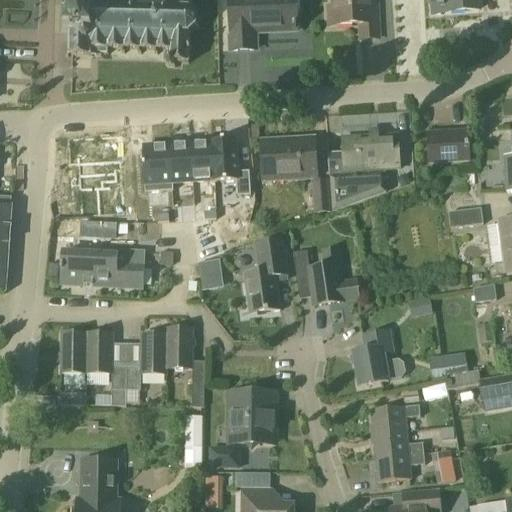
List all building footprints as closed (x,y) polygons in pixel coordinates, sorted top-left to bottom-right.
[(75,0),(75,7),(66,7),(65,35),(68,35),(67,58),(91,59),(91,51),(171,54),(170,60),(167,60),(165,63),(164,68),(167,71),(171,71),(175,68),(175,65),(188,66),(189,36),(196,30),(196,19),(190,12),(190,0),(75,0)] [(228,0),(231,54),(255,53),(254,34),(297,32),(295,0),(228,0)] [(371,6),(371,0),(333,0),(334,7),(330,8),(331,28),(359,27),(360,41),(377,41),(375,5),(371,6)] [(445,0),(446,5),(431,6),(432,16),(479,12),(477,0),(445,0)] [(427,135),(429,167),(470,164),(468,133),(427,135)] [(77,166),(80,218),(124,215),(121,163),(124,163),(122,135),(66,138),(68,166),(77,166)] [(218,138),(220,177),(220,179),(244,178),(244,194),(258,193),(257,168),(245,168),(243,135),(218,136),(218,138)] [(342,140),(343,155),(328,155),(332,215),(385,195),(384,172),(400,172),(398,137),(342,140)] [(196,139),(198,179),(220,177),(218,138),(196,139)] [(196,139),(174,140),(176,188),(177,188),(177,180),(198,179),(196,139)] [(174,140),(145,142),(148,190),(176,188),(174,140)] [(261,145),(263,182),(317,179),(315,142),(261,145)] [(511,158),(503,158),(505,195),(511,194),(511,158)] [(332,215),(329,183),(312,184),(314,216),(332,215)] [(0,294),(3,295),(9,201),(0,199),(0,294)] [(451,231),(483,226),(481,211),(449,216),(451,231)] [(205,222),(216,222),(216,214),(204,214),(205,222)] [(169,225),(169,217),(157,218),(158,226),(169,225)] [(511,275),(511,221),(498,223),(505,276),(511,275)] [(221,240),(226,255),(254,244),(248,230),(221,240)] [(255,247),(259,273),(244,275),(250,318),(280,314),(275,279),(289,277),(284,242),(255,247)] [(324,269),(310,271),(307,254),(294,256),(296,273),(308,271),(313,309),(343,305),(343,304),(360,302),(357,282),(340,284),(338,268),(342,267),(340,251),(322,253),(324,269)] [(74,258),(64,257),(64,291),(142,293),(141,277),(115,276),(115,259),(101,259),(101,255),(75,255),(74,258)] [(203,291),(226,290),(224,261),(201,263),(203,291)] [(476,305),(496,302),(494,288),(474,291),(476,305)] [(412,321),(433,317),(430,302),(409,305),(412,321)] [(167,372),(192,372),(193,332),(167,331),(166,338),(167,372)] [(362,338),(364,353),(353,355),(359,390),(389,384),(389,382),(402,380),(405,375),(404,366),(398,362),(386,365),(384,357),(395,355),(391,333),(362,338)] [(86,377),(87,336),(61,336),(60,376),(86,377)] [(113,337),(87,336),(86,377),(112,377),(112,409),(126,409),(126,393),(125,393),(126,377),(112,377),(113,337)] [(126,377),(125,393),(126,393),(140,393),(141,377),(167,378),(167,372),(166,338),(141,337),(140,377),(126,377)] [(511,377),(480,383),(450,388),(453,407),(482,403),(484,414),(511,409),(511,377)] [(204,410),(204,385),(193,384),(192,410),(204,410)] [(86,397),(60,396),(60,408),(86,409),(86,397)] [(231,397),(230,446),(274,446),(274,398),(231,397)] [(373,438),(407,435),(405,421),(419,420),(418,408),(371,413),(373,438)] [(186,419),(185,471),(202,471),(203,419),(186,419)] [(408,447),(407,435),(373,438),(376,462),(423,457),(422,446),(408,447)] [(424,468),(423,457),(376,462),(378,486),(411,483),(410,469),(424,468)] [(210,468),(239,469),(239,459),(210,458),(210,468)] [(119,511),(120,503),(115,503),(116,464),(82,463),(81,502),(76,502),(75,511),(119,511)] [(206,480),(206,511),(223,511),(223,480),(206,480)] [(402,496),(403,509),(389,511),(441,511),(440,492),(402,496)] [(294,511),(294,508),(271,507),(271,493),(242,493),(241,511),(294,511)] [(511,511),(511,501),(506,502),(506,504),(478,508),(478,511),(511,511)]
